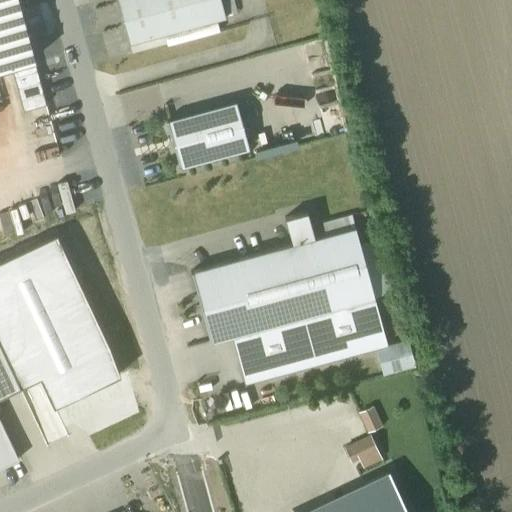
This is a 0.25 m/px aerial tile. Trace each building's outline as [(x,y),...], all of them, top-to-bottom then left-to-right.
[(0,0),(0,68),(33,59),(28,41),(20,10),(16,0),(0,0)] [(117,0),(121,14),(128,43),(129,43),(227,18),(222,0),(117,0)] [(167,120),(166,120),(173,143),(179,165),(247,148),(236,100),(167,120)] [(352,225),(191,270),(201,306),(209,340),(231,335),(243,380),(383,341),(352,225)] [(56,233),(0,258),(0,344),(19,385),(41,375),(54,406),(121,373),(56,233)] [(0,344),(0,394),(19,385),(0,344)] [(359,412),(369,432),(374,429),(382,425),(373,407),(359,412)] [(0,466),(18,458),(0,421),(0,466)] [(369,432),(342,445),(350,461),(357,458),(361,466),(381,457),(369,432)] [(407,511),(386,469),(294,511),(407,511)]
